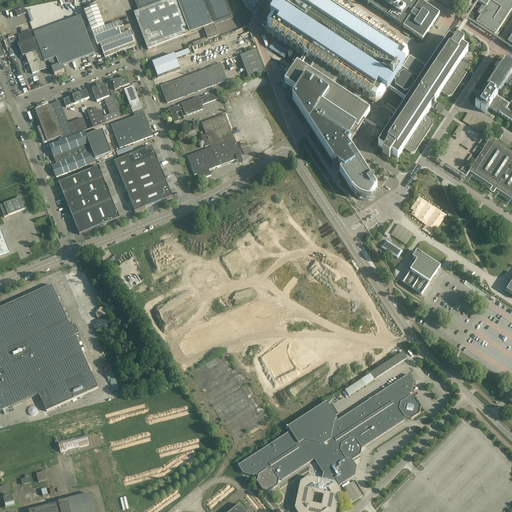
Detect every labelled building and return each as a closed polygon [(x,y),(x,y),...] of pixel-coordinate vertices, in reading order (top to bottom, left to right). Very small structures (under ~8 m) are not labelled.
[(134,0),(139,11),(136,12),(134,13),(148,50),(190,34),(203,29),(208,41),(218,37),(214,25),(233,18),(225,0),(134,0)] [(278,6),(265,25),(267,32),(305,57),(307,59),(315,64),(339,80),(375,103),(382,102),(390,90),(407,101),(378,145),(378,146),(384,150),(382,153),(389,157),(391,154),(397,158),(398,158),(404,149),(410,153),(411,154),(415,153),(415,152),(432,126),(433,125),(432,121),(431,121),(425,117),(431,108),(431,107),(436,111),(440,105),(434,102),(435,102),(441,92),(447,97),(448,97),(452,96),(469,69),(470,69),(469,65),(468,65),(462,60),(468,51),(462,47),(464,44),(457,39),(455,42),(449,38),(448,38),(427,71),(410,59),(408,52),(328,0),(282,0),(281,2),(279,1),(276,5),(278,6)] [(361,0),(403,27),(422,40),(423,40),(429,30),(427,28),(428,26),(430,27),(431,27),(439,15),(439,14),(420,2),(417,0),(361,0)] [(511,0),(456,0),(467,7),(472,0),(476,0),(477,0),(476,1),(486,7),(476,22),(495,35),(511,7),(511,0)] [(95,4),(83,9),(84,13),(97,45),(100,45),(105,58),(136,46),(131,33),(121,36),(116,22),(104,27),(97,8),(95,4)] [(14,17),(26,13),(24,7),(12,12),(14,17)] [(355,7),(353,10),(365,19),(368,15),(355,7)] [(45,30),(34,33),(45,62),(49,61),(54,75),(65,72),(63,66),(95,54),(81,16),(66,22),(45,30)] [(370,21),(378,27),(381,24),(372,18),(370,21)] [(33,30),(18,35),(21,43),(19,44),(23,56),(25,55),(32,74),(36,72),(36,73),(47,69),(45,62),(34,33),(34,34),(33,30)] [(288,52),(273,42),(269,48),(284,58),(288,52)] [(175,55),(152,64),(157,78),(181,69),(177,60),(191,55),(189,50),(175,55)] [(256,52),(241,57),(248,76),(263,71),(256,52)] [(488,110),(488,109),(489,109),(489,108),(490,108),(511,122),(511,65),(505,61),(504,61),(489,85),(488,85),(485,91),(482,94),(482,93),(479,91),(478,91),(476,94),(476,95),(479,97),(480,97),(481,97),(475,106),(486,113),(488,110)] [(220,64),(161,87),(167,104),(223,83),(227,81),(223,71),(220,64)] [(315,64),(309,72),(302,67),(299,66),(297,64),(285,83),(297,91),(293,97),(294,97),(293,99),(334,163),(333,163),(333,164),(332,164),(332,165),(332,166),(332,167),(333,167),(339,171),(352,190),(354,192),(355,193),(356,194),(358,195),(359,196),(361,197),(363,198),(364,199),(366,199),(368,199),(370,199),(372,199),(369,196),(372,193),(373,193),(373,192),(374,192),(374,191),(373,191),(373,190),(374,189),(372,186),(374,183),(374,182),(375,181),(375,180),(374,180),(374,179),(373,179),(372,179),(371,179),(363,166),(361,163),(359,160),(346,141),(350,134),(355,138),(357,135),(352,132),(354,129),(357,131),(358,131),(370,112),(333,88),(339,80),(315,64)] [(280,75),(287,78),(289,73),(282,70),(280,75)] [(243,92),(268,83),(265,74),(240,84),(243,92)] [(115,92),(119,90),(120,92),(123,91),(122,88),(129,85),(126,77),(119,80),(118,80),(113,82),(115,87),(113,88),(115,92)] [(113,115),(103,118),(101,111),(97,112),(96,109),(87,112),(93,129),(120,118),(110,90),(107,84),(104,85),(92,90),(97,103),(107,99),(113,115)] [(134,86),(124,90),(133,114),(142,110),(134,86)] [(113,89),(110,90),(120,118),(124,117),(113,89)] [(66,108),(90,99),(87,91),(76,96),(75,94),(68,98),(63,100),(66,108)] [(210,94),(169,109),(174,123),(179,121),(176,113),(181,111),(183,117),(185,116),(186,116),(204,110),(202,106),(221,98),(219,91),(210,94)] [(68,124),(60,102),(36,111),(42,129),(39,131),(43,144),(47,142),(47,143),(61,138),(62,140),(73,136),(68,124)] [(144,114),(111,126),(119,149),(153,137),(144,114)] [(242,158),(234,139),(225,115),(202,123),(206,134),(201,136),(205,148),(210,146),(211,148),(187,157),(194,176),(197,175),(199,179),(200,179),(201,180),(202,180),(201,178),(205,177),(206,178),(211,176),(209,170),(242,158)] [(68,124),(73,136),(88,130),(83,118),(68,124)] [(103,131),(87,137),(92,151),(91,151),(84,133),(50,146),(57,164),(52,166),(56,178),(96,162),(95,159),(111,154),(103,131)] [(511,153),(495,142),(491,139),(470,171),(511,198),(511,153)] [(131,147),(116,152),(118,156),(133,151),(131,147)] [(152,147),(126,157),(130,167),(156,157),(154,152),(154,153),(152,147)] [(119,172),(130,167),(126,157),(115,162),(119,172)] [(130,167),(134,177),(160,166),(158,161),(156,157),(130,167)] [(162,172),(160,166),(134,177),(138,186),(164,176),(162,172)] [(103,178),(101,172),(99,167),(91,170),(79,175),(83,186),(103,178)] [(134,177),(130,167),(119,172),(122,182),(134,177)] [(79,175),(66,180),(58,183),(60,188),(61,188),(63,195),(83,186),(79,175)] [(138,186),(142,197),(168,186),(165,180),(166,180),(164,176),(138,186)] [(126,191),(138,186),(134,177),(122,182),(126,191)] [(108,189),(106,185),(103,178),(83,186),(88,197),(108,189)] [(66,201),(67,206),(88,197),(83,186),(63,195),(66,201)] [(142,197),(138,186),(126,191),(128,196),(131,202),(142,197)] [(170,192),(168,186),(142,197),(147,207),(162,201),(162,202),(172,197),(171,192),(170,192)] [(112,200),(110,194),(110,193),(108,189),(88,197),(92,209),(112,200)] [(69,210),(72,217),(92,209),(88,197),(67,206),(69,210)] [(145,208),(147,207),(142,197),(131,202),(133,208),(135,213),(145,208)] [(21,198),(0,205),(0,206),(4,218),(25,210),(21,198)] [(110,223),(120,219),(118,214),(112,200),(92,209),(100,227),(109,223),(110,223)] [(79,235),(90,231),(100,227),(92,209),(72,217),(78,230),(77,230),(79,235)] [(398,224),(391,235),(406,245),(414,234),(398,224)] [(0,230),(0,255),(9,252),(0,230)] [(386,241),(381,248),(398,259),(403,252),(386,241)] [(419,278),(429,284),(440,267),(417,251),(412,258),(417,261),(410,272),(419,278)] [(177,272),(175,264),(161,268),(163,276),(177,272)] [(0,412),(39,395),(47,412),(98,389),(74,336),(79,333),(76,325),(71,327),(52,286),(0,308),(0,412)] [(403,353),(370,374),(374,381),(407,359),(403,353)] [(290,432),(238,466),(244,474),(254,476),(256,475),(257,477),(258,477),(257,482),(263,491),(270,492),(278,486),(279,480),(283,481),(315,460),(324,474),(322,480),(309,477),(301,483),(295,509),(296,511),(336,511),(341,491),(338,487),(355,477),(357,467),(353,461),(361,455),(362,449),(404,421),(405,418),(411,419),(420,414),(421,407),(416,399),(411,398),(411,396),(410,394),(412,393),(414,383),(409,375),(338,421),(326,403),(288,428),(290,432)] [(60,452),(89,446),(87,436),(58,441),(60,452)] [(44,471),(36,473),(38,482),(47,480),(44,471)] [(28,475),(24,476),(25,478),(21,479),(22,485),(30,483),(28,475)] [(347,492),(342,495),(349,505),(363,496),(353,482),(344,488),(347,492)] [(9,486),(0,487),(0,500),(2,500),(4,507),(13,505),(9,486)] [(29,511),(95,511),(91,495),(28,508),(29,511)]
